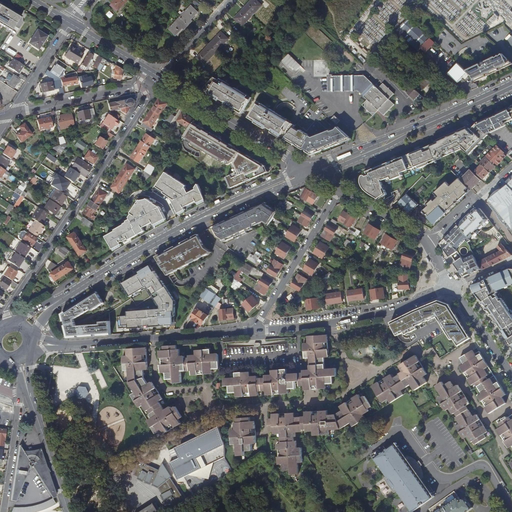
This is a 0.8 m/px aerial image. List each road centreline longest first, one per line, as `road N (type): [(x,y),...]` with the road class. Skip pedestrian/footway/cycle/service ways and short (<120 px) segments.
road 1 (residential): [(9,323),(6,310),(144,104),(138,84)]
road 2 (residential): [(253,330),(385,312),(452,285)]
road 3 (residential): [(63,345),(253,330)]
road 4 (tertiary): [(307,169),(158,76)]
road 5 (primary): [(207,215),(57,301)]
road 6 (residential): [(341,189),(253,330)]
road 7 (residential): [(138,84),(12,112)]
road 8 (primary): [(423,125),(307,169)]
road 9 (residential): [(20,391),(3,511)]
road 10 (tertiary): [(68,511),(30,398)]
